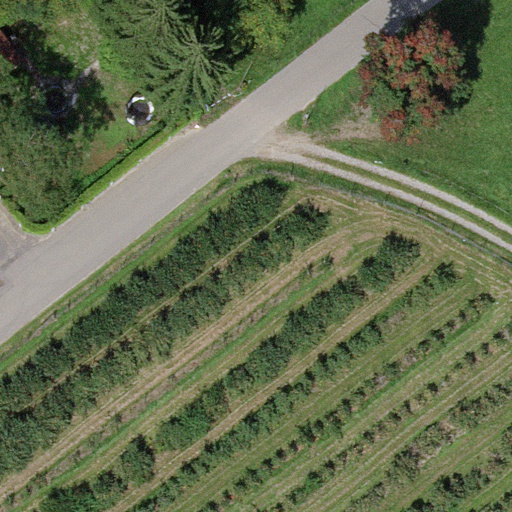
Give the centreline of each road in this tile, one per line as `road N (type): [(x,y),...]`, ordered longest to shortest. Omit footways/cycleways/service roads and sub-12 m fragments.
road 1 (residential): [(0,319),(413,0)]
road 2 (track): [(244,129),(422,194),(511,239)]
